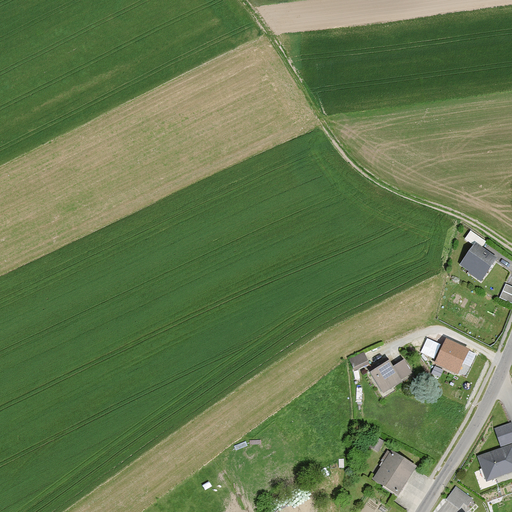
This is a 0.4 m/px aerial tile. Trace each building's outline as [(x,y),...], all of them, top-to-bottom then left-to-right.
[(474,237),(458,259),(481,276),(497,254),(474,237)] [(511,300),(511,284),(506,282),(500,296),(511,300)] [(425,336),(421,351),(436,356),(441,341),(425,336)] [(469,352),(447,342),(435,365),(457,375),(469,352)] [(385,349),(363,362),(381,390),(412,370),(402,355),(393,361),(385,349)] [(503,450),(479,458),(487,482),(511,473),(511,445),(511,443),(511,426),(511,425),(496,430),(503,450)] [(389,452),(371,483),(398,499),(416,469),(389,452)] [(447,498),(462,508),(471,495),(455,485),(447,498)]
